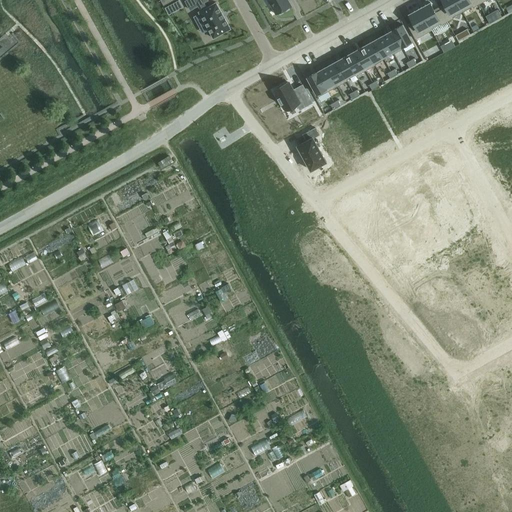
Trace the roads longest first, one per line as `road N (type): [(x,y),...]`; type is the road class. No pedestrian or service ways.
road 1 (residential): [(316,202),(452,364),(511,340)]
road 2 (tertiary): [(0,228),(156,141),(228,89)]
road 3 (residential): [(450,128),(316,202)]
road 4 (residential): [(316,202),(228,89)]
road 5 (tertiary): [(273,64),(390,0)]
road 6 (residential): [(511,242),(450,128)]
